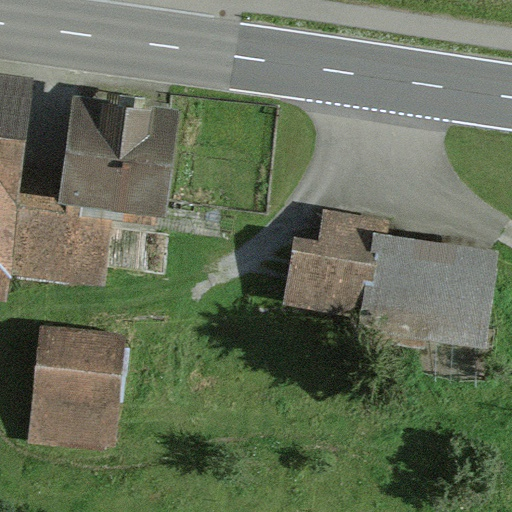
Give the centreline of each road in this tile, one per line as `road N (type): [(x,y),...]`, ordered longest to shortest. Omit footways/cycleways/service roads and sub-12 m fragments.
road 1 (primary): [(511,95),(0,22)]
road 2 (track): [(414,80),(397,169),(511,238)]
